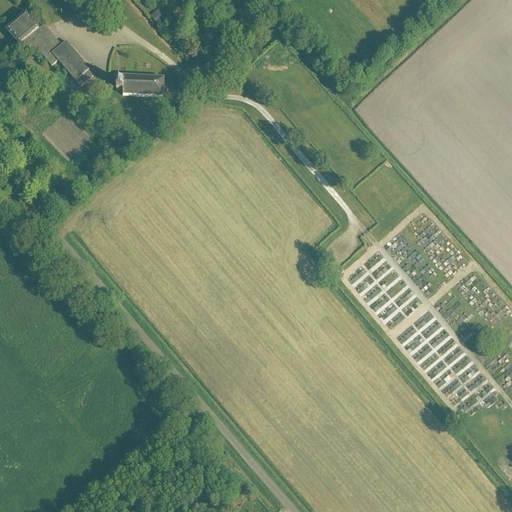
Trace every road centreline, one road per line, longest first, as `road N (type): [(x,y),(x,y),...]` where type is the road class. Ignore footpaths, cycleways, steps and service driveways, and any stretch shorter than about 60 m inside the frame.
road 1 (unclassified): [(292,511),(0,176)]
road 2 (unclassified): [(372,240),(257,106),(202,92),(94,0)]
